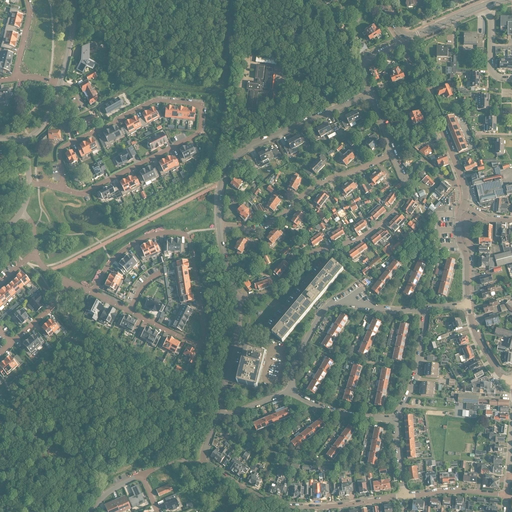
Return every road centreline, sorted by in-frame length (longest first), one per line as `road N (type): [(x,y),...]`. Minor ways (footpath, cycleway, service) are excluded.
road 1 (residential): [(60,188),(84,192),(197,133),(197,105),(152,101),(60,148),(62,184)]
road 2 (residential): [(237,297),(267,292),(305,257),(380,224),(407,188),(392,153)]
road 3 (residential): [(92,293),(201,344),(185,235)]
road 4 (residential): [(404,495),(291,505),(202,461)]
road 5 (residential): [(219,225),(262,226),(325,179),(392,153)]
road 6 (residential): [(290,391),(295,363),(324,309),(339,302),(424,308)]
road 7 (residential): [(223,175),(242,149),(370,93)]
road 8 (residential): [(462,180),(404,36)]
road 9 (unclassified): [(238,325),(267,332),(327,259)]
road 10 (residential): [(185,235),(140,239),(110,261),(92,293)]
